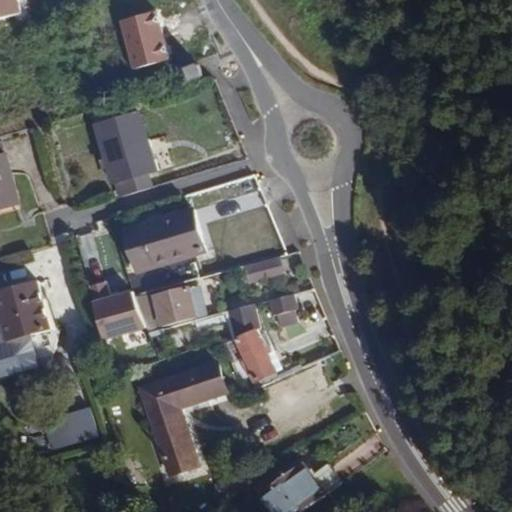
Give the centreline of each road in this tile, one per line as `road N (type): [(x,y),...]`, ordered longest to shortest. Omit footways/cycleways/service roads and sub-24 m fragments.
road 1 (secondary): [(360,336),(408,438),(459,511)]
road 2 (secondary): [(360,336),(343,231),(350,151)]
road 3 (secondary): [(289,168),(328,276),(360,336)]
road 4 (secondary): [(233,24),(277,145)]
road 5 (secondary): [(327,105),(300,92),(233,24)]
